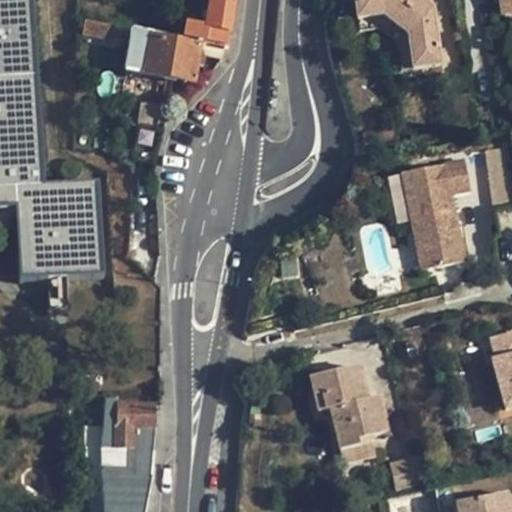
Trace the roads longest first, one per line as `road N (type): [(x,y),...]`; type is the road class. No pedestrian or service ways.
road 1 (residential): [(218,357),(511,296)]
road 2 (unclassified): [(243,221),(287,207),(322,169),(327,128),(311,101)]
road 3 (tertiary): [(251,165),(259,18)]
road 4 (tertiary): [(218,357),(243,221)]
road 5 (tertiary): [(195,475),(218,357)]
